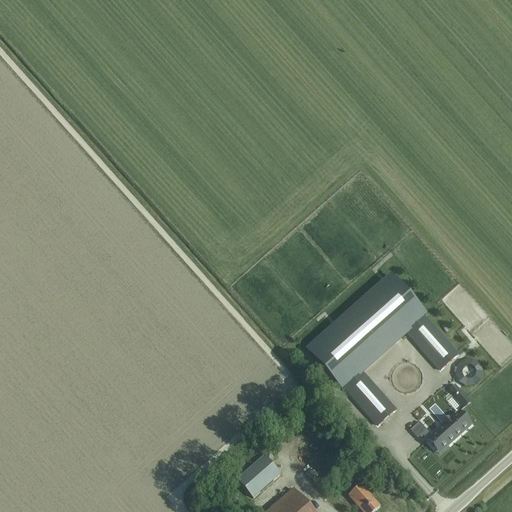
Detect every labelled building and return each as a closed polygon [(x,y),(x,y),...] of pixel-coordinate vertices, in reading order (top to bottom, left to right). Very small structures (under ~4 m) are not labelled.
[(338,390),(424,315),(392,279),(306,354),(338,390)] [(441,371),(459,356),(424,317),(407,332),(441,371)] [(390,369),(377,383),(397,401),(403,394),(403,395),(411,386),(407,383),(407,384),(390,369)] [(361,373),(344,388),(345,390),(377,426),(394,410),(362,375),(361,373)] [(457,414),(435,434),(441,441),(442,439),(448,446),(471,426),(465,420),(463,421),(457,414)] [(252,499),(280,476),(264,458),(237,481),(252,499)] [(360,486),(352,494),(348,497),(361,511),(374,511),(380,508),(360,486)] [(311,511),(293,491),(268,511),(311,511)]
